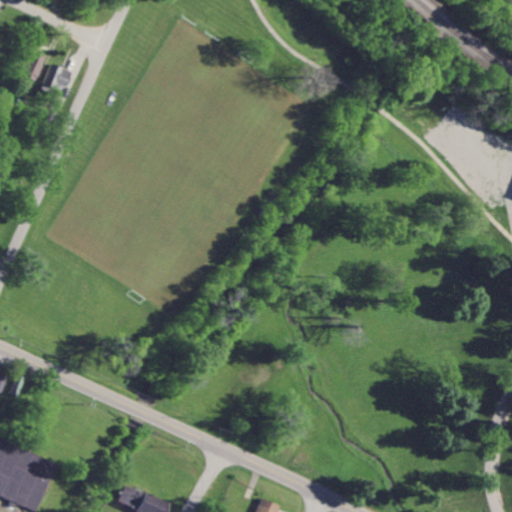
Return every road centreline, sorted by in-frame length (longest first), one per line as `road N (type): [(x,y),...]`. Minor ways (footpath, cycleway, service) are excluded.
road 1 (residential): [(354,511),(0,348)]
road 2 (residential): [(130,0),(0,283)]
road 3 (residential): [(501,511),(490,446),(511,392)]
